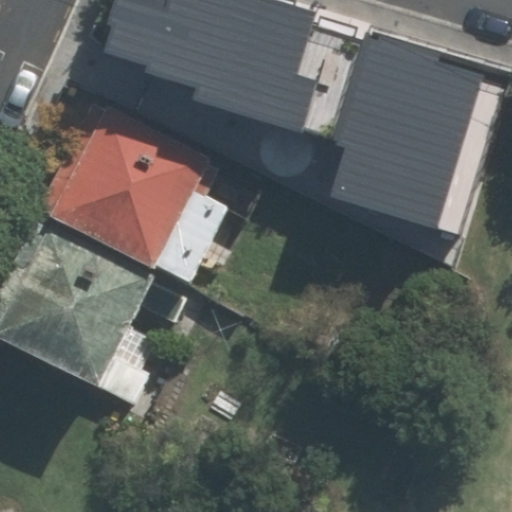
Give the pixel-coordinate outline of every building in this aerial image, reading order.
[(152,65),(209,83),(234,0),(118,0),(113,19),(123,22),(115,49),(153,60),(152,65)] [(207,90),(329,127),(359,29),(363,16),(310,0),(234,0),(209,83),(207,90)] [(491,65),(359,29),(329,127),(355,134),(341,184),(449,214),(491,65)] [(225,170),(108,111),(106,115),(92,108),(37,217),(190,294),(231,213),(209,202),(225,170)] [(0,349),(99,397),(154,285),(33,227),(0,294),(0,349)]
